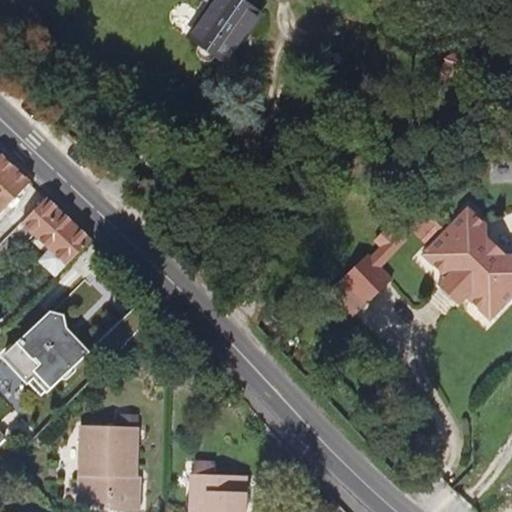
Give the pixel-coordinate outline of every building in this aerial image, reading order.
[(266,19),(242,0),(216,0),(185,40),(225,71),(266,19)] [(453,63),(452,50),(428,52),(428,57),(420,57),(421,66),(453,63)] [(12,203),(33,182),(3,153),(0,156),(0,193),(1,193),(12,203)] [(94,240),(50,197),(24,223),(67,267),(94,240)] [(393,292),(438,247),(455,263),(463,255),(439,230),(386,285),(393,292)] [(511,336),(511,273),(500,262),(501,253),(483,236),(463,255),(455,263),(437,281),(461,304),(480,323),(503,346),(511,336)] [(49,257),(39,268),(56,283),(66,273),(49,257)] [(379,328),(404,303),(393,292),(386,285),(382,282),(357,307),(379,328)] [(128,344),(162,312),(146,295),(145,297),(113,329),(128,344)] [(480,323),(461,304),(452,313),(472,331),(480,323)] [(49,391),(90,352),(66,329),(64,315),(50,313),(5,356),(28,380),(33,376),(49,391)] [(0,397),(11,408),(27,393),(0,365),(0,397)] [(133,511),(140,511),(142,476),(137,476),(138,427),(82,425),(80,503),(113,504),(113,511),(133,511)] [(25,447),(36,435),(27,427),(16,440),(25,447)] [(246,511),(248,476),(193,474),(191,511),(246,511)]
